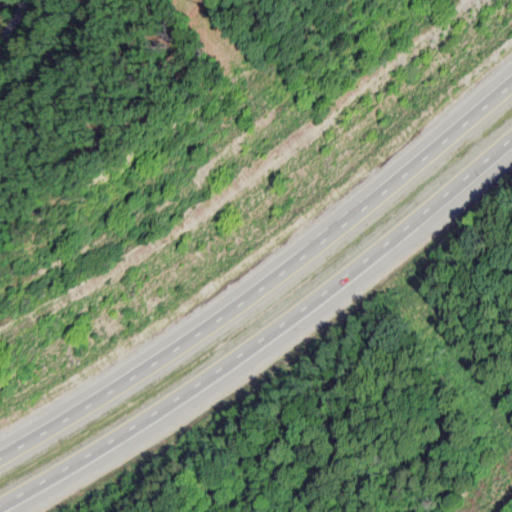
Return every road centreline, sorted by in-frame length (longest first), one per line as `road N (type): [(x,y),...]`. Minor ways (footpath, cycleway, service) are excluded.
road 1 (motorway): [(511,81),(296,266),(186,346),(0,459)]
road 2 (motorway): [(0,503),(92,454),(336,290),(511,139)]
